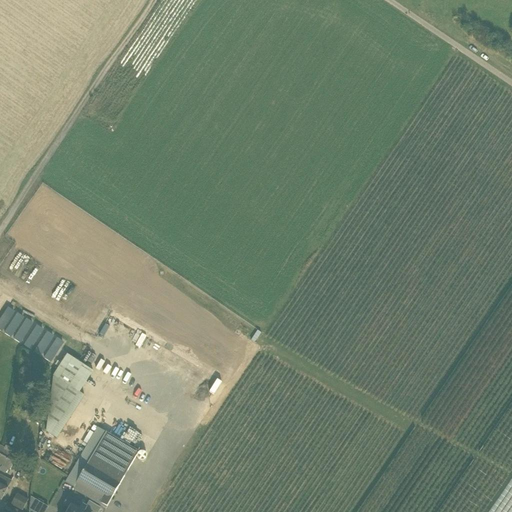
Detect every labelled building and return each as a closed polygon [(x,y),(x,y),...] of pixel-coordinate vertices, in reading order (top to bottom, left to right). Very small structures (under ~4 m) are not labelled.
[(240,338),(156,281),(132,315),(216,373),(240,338)] [(8,308),(0,321),(0,330),(0,331),(13,311),(8,308)] [(18,314),(5,334),(9,337),(22,317),(18,314)] [(27,320),(14,340),(19,343),(32,323),(27,320)] [(37,327),(24,347),(29,350),(42,330),(37,327)] [(47,333),(34,353),(39,356),(52,336),(47,333)] [(58,340),(45,360),(49,363),(62,343),(58,340)] [(93,372),(67,356),(53,377),(79,393),(93,372)] [(25,365),(18,372),(30,384),(37,376),(25,365)] [(46,433),(56,439),(84,396),(79,393),(53,377),(46,433)] [(65,483),(74,488),(78,481),(87,466),(106,433),(98,428),(65,483)] [(106,433),(87,466),(120,485),(137,455),(139,452),(106,433)] [(11,452),(4,448),(2,457),(7,460),(10,455),(11,452)] [(10,455),(7,460),(3,467),(10,470),(17,458),(10,455)] [(120,485),(87,466),(78,481),(104,496),(100,504),(107,507),(120,485)] [(11,482),(0,476),(0,501),(1,502),(8,489),(7,488),(11,482)] [(73,490),(106,509),(107,507),(100,504),(104,496),(78,481),(74,488),(73,490)] [(12,505),(22,511),(28,500),(17,495),(12,505)] [(28,511),(32,511),(38,502),(31,498),(28,511)] [(73,506),(82,511),(84,511),(87,508),(86,508),(75,501),(75,502),(68,498),(64,505),(71,509),(73,506)] [(45,511),(48,507),(38,502),(32,511),(45,511)] [(90,502),(86,508),(87,508),(84,511),(98,511),(100,509),(90,502)]
